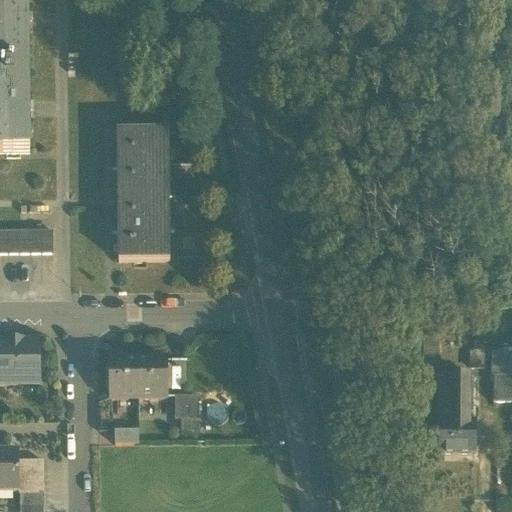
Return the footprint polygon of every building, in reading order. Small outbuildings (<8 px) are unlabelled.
[(0,0),(0,156),(28,156),(26,0),(0,0)] [(118,264),(162,263),(161,134),(117,134),(117,202),(117,213),(118,264)] [(294,150),(284,152),(288,176),(298,174),(294,150)] [(29,256),(40,256),(40,234),(29,235),(29,256)] [(52,234),(40,234),(40,256),(52,256),(52,234)] [(7,257),(18,257),(18,235),(7,235),(7,257)] [(18,257),(29,256),(29,235),(18,235),(18,257)] [(421,337),(421,360),(438,360),(439,338),(421,337)] [(0,388),(17,388),(17,382),(38,382),(38,344),(0,344),(0,388)] [(490,378),(493,378),(511,378),(511,354),(490,353),(490,378)] [(470,370),(484,370),(484,354),(470,354),(470,370)] [(112,403),(139,403),(138,363),(112,363),(112,403)] [(166,363),(138,363),(139,403),(166,402),(166,363)] [(508,405),(511,405),(511,378),(493,378),(493,405),(508,405)] [(440,380),(439,423),(464,423),(465,399),(469,399),(469,380),(440,380)] [(174,400),(175,424),(180,423),(198,423),(197,400),(174,400)] [(141,404),(141,421),(156,421),(156,404),(141,404)] [(198,423),(180,423),(180,439),(198,440),(198,423)] [(464,424),(464,423),(439,423),(439,458),(474,458),(474,423),(464,424)] [(114,434),(114,448),(139,448),(139,434),(114,434)] [(19,458),(0,457),(0,495),(19,496),(19,486),(19,464),(19,458)] [(19,464),(19,486),(43,486),(42,464),(19,464)] [(19,496),(19,498),(43,498),(43,486),(19,486),(19,496)] [(19,498),(19,510),(43,510),(43,498),(19,498)]
